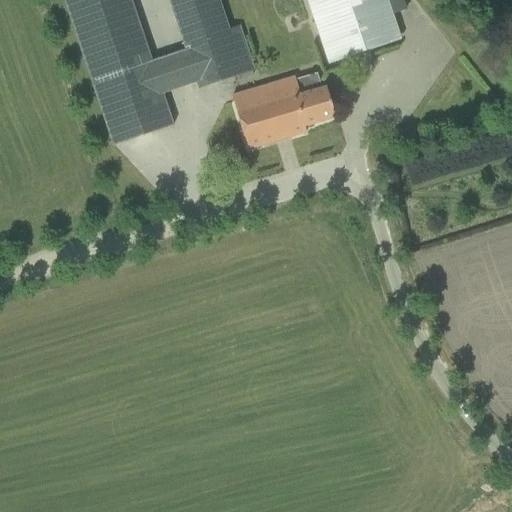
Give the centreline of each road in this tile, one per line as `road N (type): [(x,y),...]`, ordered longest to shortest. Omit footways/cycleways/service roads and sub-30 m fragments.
road 1 (track): [(371,203),(353,171),(266,188),(0,275)]
road 2 (unclassified): [(511,452),(443,381),(371,203)]
